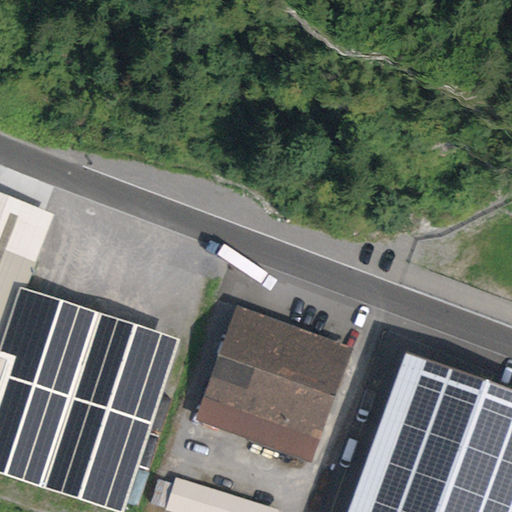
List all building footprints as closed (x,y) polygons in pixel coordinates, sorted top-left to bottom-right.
[(50,217),(0,197),(0,375),(4,364),(0,363),(0,349),(4,351),(25,291),(50,217)] [(0,473),(113,511),(119,511),(177,343),(25,291),(4,351),(0,356),(0,363),(4,364),(0,375),(0,473)] [(348,350),(241,311),(202,417),(309,456),(348,350)] [(511,511),(511,394),(408,357),(352,511),(511,511)] [(276,511),(277,510),(176,481),(166,511),(276,511)]
